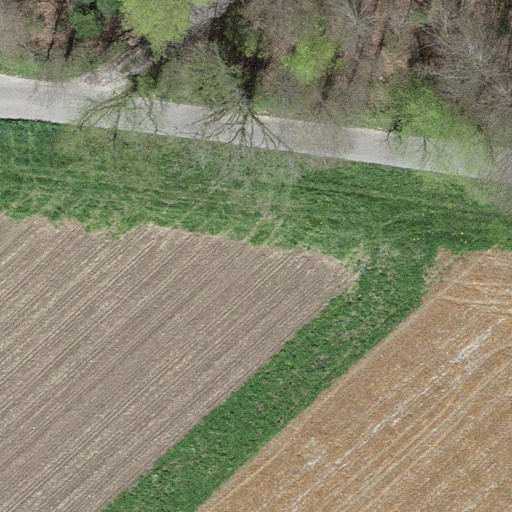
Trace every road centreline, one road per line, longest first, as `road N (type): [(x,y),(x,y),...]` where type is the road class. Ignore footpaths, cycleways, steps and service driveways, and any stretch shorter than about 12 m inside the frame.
road 1 (unclassified): [(0,100),(511,166)]
road 2 (track): [(60,103),(214,0)]
